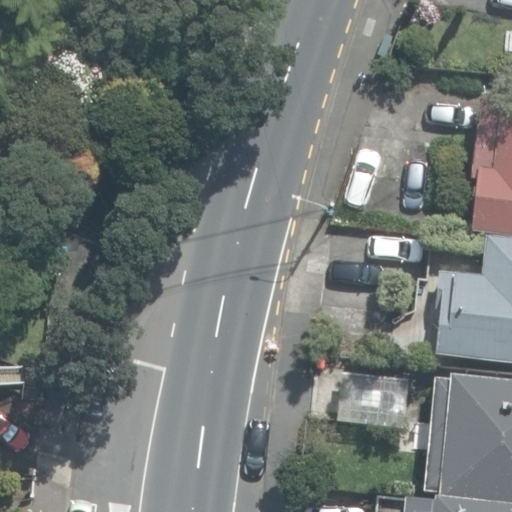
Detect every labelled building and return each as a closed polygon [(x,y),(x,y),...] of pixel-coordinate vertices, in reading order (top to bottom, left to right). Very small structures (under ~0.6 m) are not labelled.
[(0,71),(0,91),(3,96),(32,79),(20,60),(0,71)] [(511,103),(481,99),(469,182),(479,183),(472,230),(511,235),(511,103)] [(374,278),(421,283),(426,236),(328,227),(325,261),(341,263),(340,268),(375,271),(374,278)] [(438,357),(511,364),(511,243),(486,241),(483,277),(439,273),(435,310),(443,311),(438,357)] [(360,424),(403,428),(408,380),(342,373),(338,409),(337,421),(358,423),(360,424)] [(511,511),(511,383),(431,378),(424,495),(433,496),(432,505),(399,503),(398,511),(511,511)]
